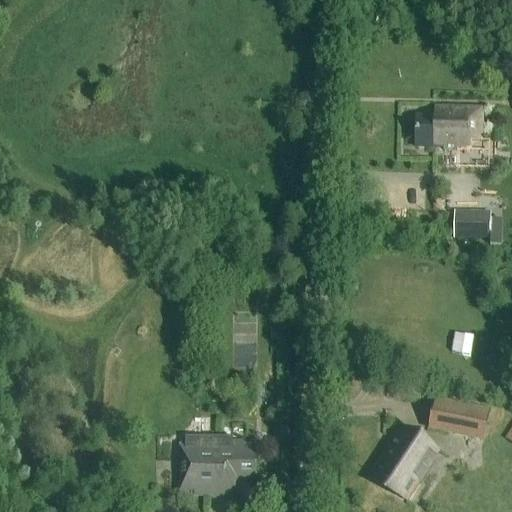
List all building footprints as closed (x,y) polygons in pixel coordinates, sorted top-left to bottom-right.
[(481,143),(482,111),(445,110),(445,119),(417,119),(416,149),(444,150),(444,152),(471,153),(471,142),(481,143)] [(490,241),(490,221),(490,217),(454,216),(454,240),(490,241)] [(430,430),(483,441),(489,413),(436,402),(430,430)] [(216,433),(217,417),(205,416),(205,433),(216,433)] [(370,478),(407,502),(438,454),(401,430),(370,478)] [(256,481),(256,443),(239,443),(239,448),(232,448),(232,443),(181,442),(180,498),(237,498),(237,481),(256,481)]
